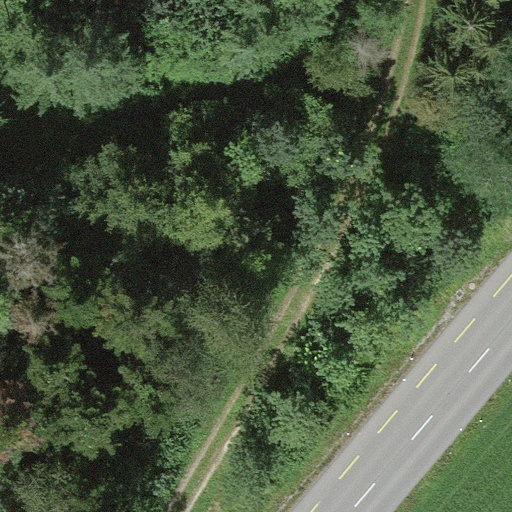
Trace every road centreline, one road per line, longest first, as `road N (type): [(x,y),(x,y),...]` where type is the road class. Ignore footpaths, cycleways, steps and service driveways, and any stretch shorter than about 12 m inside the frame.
road 1 (track): [(400,0),(386,88),(341,215),(178,511)]
road 2 (secondary): [(348,511),(511,322)]
